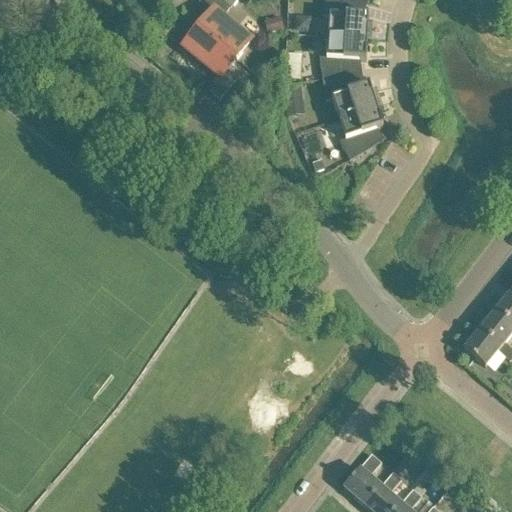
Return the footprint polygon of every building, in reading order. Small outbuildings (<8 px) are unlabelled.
[(231,14),(231,13),(240,2),(236,0),(227,0),(223,6),(215,0),(204,0),(199,7),(212,18),(199,34),(236,64),(251,46),(222,23),(230,13),(231,14)] [(333,0),(327,0),(322,21),(323,21),(323,20),(330,20),(328,41),(368,44),(369,22),(348,21),(352,5),(333,0)] [(199,34),(184,53),(218,81),(207,95),(219,104),(218,105),(219,106),(238,82),(237,82),(236,82),(227,75),(236,64),(199,34)] [(320,61),(319,61),(322,84),(347,81),(345,65),(366,66),(368,44),(328,41),(327,63),(320,63),(320,61)] [(347,81),(322,84),(325,107),(326,107),(325,106),(332,103),(339,124),(376,111),(369,90),(349,97),(347,81)] [(305,120),(301,89),(283,92),(287,122),(305,120)] [(339,145),(338,146),(350,166),(372,153),(363,139),(383,132),(376,111),(339,124),(346,144),(339,146),(339,145)] [(511,297),(496,316),(511,329),(511,297)] [(511,329),(496,316),(480,335),(502,353),(504,350),(511,340),(511,329)] [(511,364),(511,356),(504,350),(502,353),(480,335),(464,355),(486,373),(498,358),(510,368),(511,364)] [(372,461),(344,494),(364,511),(382,492),(370,483),(382,469),(372,461)] [(393,479),(382,492),(364,511),(399,511),(401,509),(390,500),(401,486),(393,479)] [(413,496),(401,509),(399,511),(413,511),(422,503),(413,496)]
